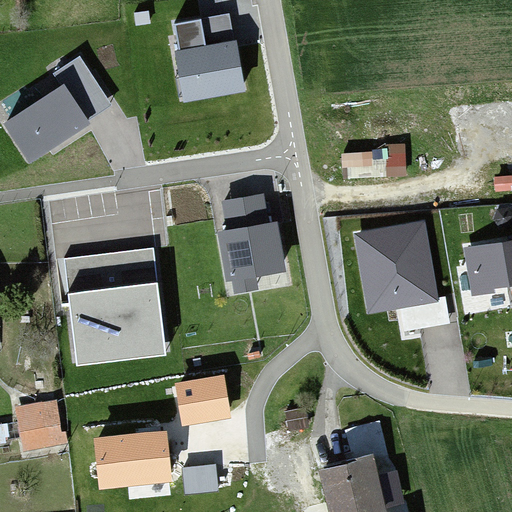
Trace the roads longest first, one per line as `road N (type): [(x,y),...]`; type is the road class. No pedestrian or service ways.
road 1 (residential): [(295,154),(322,315),(343,362)]
road 2 (residential): [(295,154),(114,181)]
road 3 (unclassified): [(343,362),(393,396),(511,409)]
road 4 (residential): [(269,0),(295,154)]
